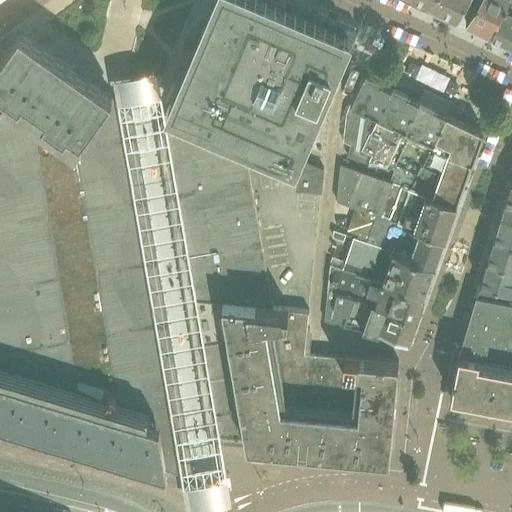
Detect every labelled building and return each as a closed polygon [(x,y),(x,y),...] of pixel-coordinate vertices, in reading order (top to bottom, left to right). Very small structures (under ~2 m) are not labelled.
[(276,0),(212,0),(165,111),(157,130),(210,439),(248,442),(223,300),(273,305),(252,183),(247,150),(254,149),(290,164),(319,94),(327,98),(328,99),(344,62),(352,43),(358,28),(334,18),(317,11),(314,19),(286,8),(287,5),(276,0)] [(423,0),(456,16),(465,0),(423,0)] [(490,32),(505,0),(477,0),(465,20),(490,32)] [(511,0),(505,0),(490,32),(511,42),(511,0)] [(3,48),(0,53),(0,418),(166,469),(195,477),(188,437),(131,107),(31,36),(25,32),(3,48)] [(379,114),(392,85),(364,71),(350,100),(351,101),(346,112),(345,118),(343,139),(344,139),(351,143),(348,154),(369,162),(370,159),(373,153),(362,148),(379,114)] [(210,439),(157,130),(152,98),(150,85),(128,90),(131,107),(195,477),(198,497),(209,495),(220,493),(210,439)] [(387,165),(420,98),(392,85),(379,114),(362,148),(373,153),(370,159),(387,165)] [(417,176),(448,111),(420,98),(387,165),(417,176)] [(484,129),(479,127),(448,111),(417,176),(411,187),(457,204),(472,160),(473,160),(484,129)] [(324,167),(300,157),(297,188),(322,191),(324,167)] [(457,204),(411,187),(341,163),(337,200),(356,207),(445,238),(457,204)] [(511,181),(508,189),(501,212),(511,215),(511,181)] [(435,265),(445,238),(356,207),(348,229),(371,237),(370,241),(435,265)] [(511,215),(501,212),(487,258),(511,264),(511,215)] [(333,236),(344,239),(346,233),(334,229),(333,236)] [(425,295),(435,265),(370,241),(370,243),(361,240),(351,269),(425,295)] [(511,299),(511,264),(487,258),(477,293),(479,293),(511,299)] [(425,295),(351,269),(330,262),(327,290),(351,295),(379,305),(416,318),(425,295)] [(409,339),(416,318),(379,305),(351,295),(328,290),(325,319),(342,323),(380,332),(381,329),(409,339)] [(511,299),(479,293),(477,293),(461,350),(460,350),(460,351),(479,355),(479,360),(511,366),(511,299)] [(273,305),(223,300),(248,442),(390,456),(397,385),(397,384),(397,382),(399,359),(305,350),(305,349),(306,343),(308,343),(310,328),(308,328),(309,309),(273,305)] [(479,355),(460,351),(459,351),(451,394),(511,405),(511,366),(479,360),(479,355)]
